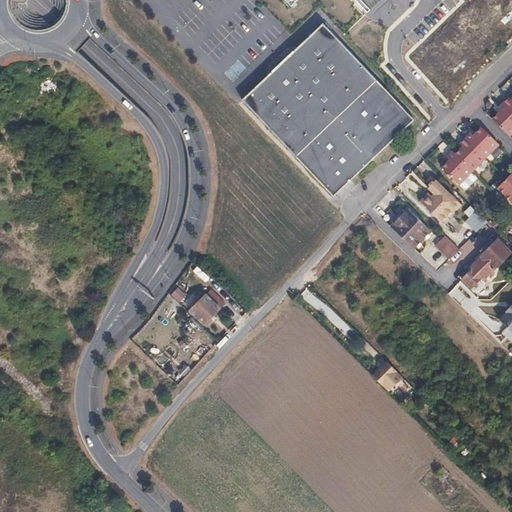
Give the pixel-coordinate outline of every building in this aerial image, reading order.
[(323,23),(243,100),(335,196),(386,148),(385,147),(396,135),(397,137),(415,120),(323,24),(323,23)] [(448,93),(482,51),(452,28),(435,50),(433,49),(418,68),(448,93)] [(511,110),(511,99),(510,98),(508,95),(502,101),(511,110)] [(511,131),(511,110),(502,101),(496,107),(499,109),(501,111),(498,114),(496,112),(491,116),(509,134),(511,131)] [(485,158),(498,144),(480,126),(474,132),(476,134),(474,136),(472,134),(470,132),(465,138),(485,158)] [(386,148),(397,137),(396,135),(385,147),(386,148)] [(485,158),(465,138),(459,143),(461,145),(464,147),(461,150),(458,148),(454,153),(472,171),(485,158)] [(460,183),(472,171),(454,153),(451,150),(446,156),(448,158),(450,160),(448,162),(446,160),(441,165),(460,183)] [(511,170),(500,183),(497,186),(511,200),(511,170)] [(463,205),(437,180),(430,187),(437,194),(435,197),(434,196),(425,205),(443,222),(454,210),(456,212),(463,205)] [(425,205),(434,196),(430,192),(421,201),(425,205)] [(410,209),(392,226),(415,249),(432,231),(410,209)] [(478,231),(487,220),(476,209),(466,219),(478,231)] [(451,259),(460,249),(446,235),(436,245),(451,259)] [(482,277),(484,280),(511,252),(498,238),(471,266),(473,268),(462,279),(471,287),(471,288),(473,286),(476,289),(479,286),(476,283),(482,277)] [(454,285),(447,295),(468,309),(471,305),(462,300),(467,293),(454,285)] [(185,308),(193,300),(177,286),(169,294),(185,308)] [(227,301),(213,287),(205,295),(219,309),(227,301)] [(204,323),(219,309),(205,295),(193,307),(191,306),(189,308),(204,323)] [(500,321),(511,332),(511,305),(505,312),(507,313),(500,321)] [(377,372),(387,361),(383,357),(377,362),(369,370),(380,382),(384,379),(377,372)] [(384,379),(394,368),(387,361),(377,372),(384,379)]
